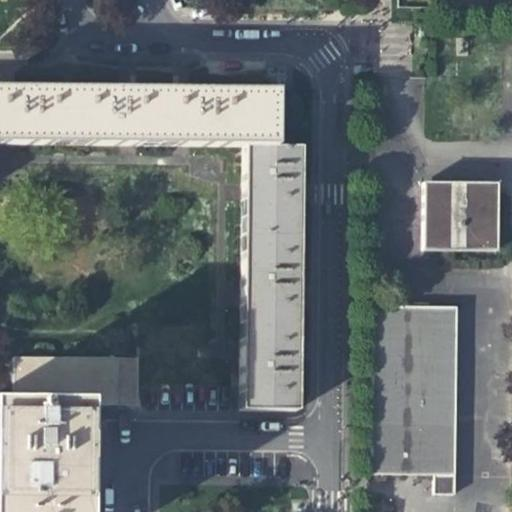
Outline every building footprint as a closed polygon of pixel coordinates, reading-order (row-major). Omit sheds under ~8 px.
[(480,0),(433,0),(433,11),(481,11),(480,0)] [(230,373),(230,413),(289,413),(290,366),(290,271),(290,177),(290,151),(264,151),(263,93),(218,93),(116,92),(16,91),(0,91),(0,148),(234,150),(230,373)] [(491,185),(418,185),(417,252),(491,254),(491,185)] [(452,310),(368,310),(366,479),(450,480),(452,310)] [(103,409),(103,362),(2,360),(2,406),(0,406),(0,511),(69,511),(70,475),(70,409),(103,409)] [(124,362),(103,362),(103,409),(124,410),(124,362)]
